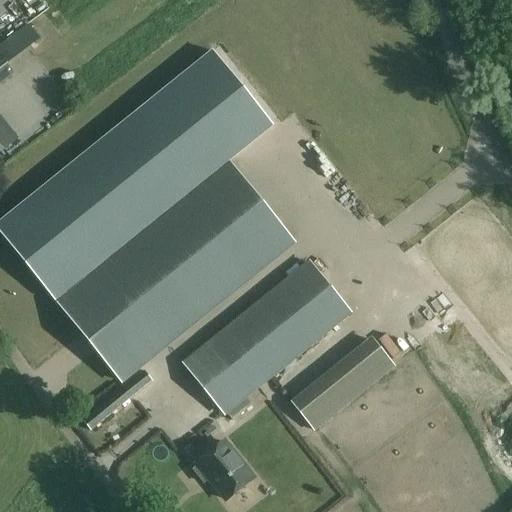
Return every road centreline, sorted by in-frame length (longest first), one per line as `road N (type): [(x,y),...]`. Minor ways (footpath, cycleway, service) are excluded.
road 1 (track): [(0,337),(133,511)]
road 2 (unclassified): [(511,175),(437,0)]
